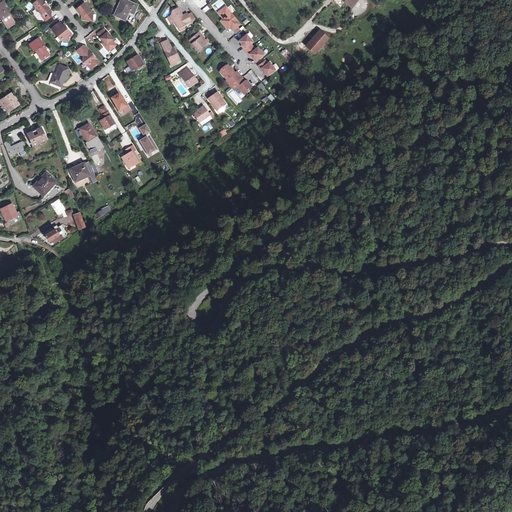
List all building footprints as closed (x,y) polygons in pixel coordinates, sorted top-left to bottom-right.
[(42,0),(38,0),(33,4),(35,7),(35,9),(37,12),(39,12),(41,15),(45,21),(50,17),(51,11),(49,9),(42,0)] [(120,8),(117,17),(125,20),(129,12),(134,14),(137,5),(125,0),(121,0),(118,7),(120,8)] [(4,6),(5,5),(3,1),(0,3),(0,17),(7,28),(15,23),(4,6)] [(84,3),(77,9),(83,17),(82,18),(84,19),(92,20),(93,11),(90,11),(84,3)] [(226,6),(218,13),(222,19),(220,20),(227,29),(229,27),(231,30),(232,30),(235,33),(239,30),(237,26),(240,24),(226,6)] [(176,10),(174,10),(172,11),(171,15),(171,16),(174,21),(178,28),(191,21),(187,13),(183,16),(179,9),(176,10)] [(60,22),(52,29),(55,33),(56,32),(62,39),(61,40),(68,41),(68,37),(71,34),(64,25),(63,26),(60,22)] [(105,28),(98,34),(101,37),(100,38),(103,42),(106,45),(104,46),(109,51),(116,45),(112,40),(113,39),(105,28)] [(328,38),(319,31),(306,46),(314,53),(328,38)] [(202,39),(204,38),(199,32),(189,40),(198,51),(206,44),(203,41),(202,39)] [(252,41),(246,33),(238,40),(256,61),(263,54),(257,47),(255,48),(250,43),(252,41)] [(36,50),(38,52),(37,52),(42,60),(49,55),(43,46),(44,46),(38,38),(29,45),(34,51),(36,50)] [(161,43),(170,64),(175,62),(179,60),(173,47),(171,48),(168,40),(161,43)] [(82,46),(77,51),(81,55),(84,55),(83,60),(86,63),(90,64),(93,67),(98,62),(86,47),(82,46)] [(287,60),(292,55),(285,48),(280,52),(287,60)] [(133,71),(143,64),(138,55),(127,61),(133,71)] [(265,61),(258,66),(262,72),(263,71),(266,76),(274,70),(269,62),(267,63),(265,61)] [(60,65),(56,75),(53,74),(50,82),(61,86),(68,69),(60,65)] [(234,84),(236,83),(242,78),(237,72),(235,73),(232,70),(230,67),(228,65),(220,71),(227,80),(229,78),(234,84)] [(181,76),(188,87),(196,81),(187,68),(178,74),(180,77),(181,76)] [(251,70),(247,73),(257,84),(261,80),(251,70)] [(227,80),(226,81),(231,87),(231,86),(234,84),(229,78),(227,80)] [(245,81),(242,78),(236,83),(234,84),(231,86),(234,90),(238,87),(243,94),(252,87),(247,81),(245,81)] [(208,98),(216,110),(225,104),(217,92),(208,98)] [(11,93),(0,100),(0,102),(3,107),(4,106),(8,112),(19,105),(11,93)] [(119,93),(111,98),(121,114),(129,110),(119,93)] [(104,105),(99,108),(104,116),(104,118),(100,120),(105,129),(114,123),(104,105)] [(199,108),(200,109),(198,111),(193,114),(199,122),(209,115),(203,106),(199,108)] [(204,133),(213,128),(209,122),(201,127),(204,133)] [(89,124),(80,129),(88,142),(96,137),(89,124)] [(41,128),(27,134),(33,146),(47,140),(41,128)] [(222,137),(227,134),(224,129),(219,132),(222,137)] [(24,142),(11,147),(8,142),(4,144),(10,157),(27,149),(24,142)] [(138,161),(129,147),(124,150),(126,154),(121,157),(127,166),(133,163),(134,164),(138,161)] [(75,181),(89,175),(94,173),(89,162),(84,164),(84,163),(79,165),(70,169),(71,171),(75,181)] [(94,173),(89,175),(92,183),(98,180),(94,173)] [(39,189),(44,194),(56,182),(48,175),(44,179),(42,178),(41,176),(38,180),(39,181),(34,187),(37,190),(39,189)] [(24,217),(21,208),(20,208),(20,210),(16,212),(12,204),(1,209),(6,221),(3,222),(6,227),(25,219),(24,217)] [(106,213),(104,209),(96,214),(99,218),(106,213)] [(80,213),(74,215),(79,229),(85,227),(80,213)] [(58,240),(59,239),(58,239),(60,237),(63,235),(56,226),(44,234),(45,236),(49,242),(50,241),(51,243),(53,242),(53,243),(54,243),(55,244),(59,241),(58,240)]
